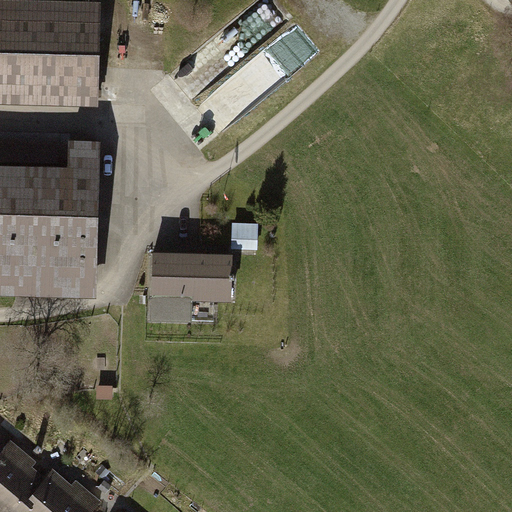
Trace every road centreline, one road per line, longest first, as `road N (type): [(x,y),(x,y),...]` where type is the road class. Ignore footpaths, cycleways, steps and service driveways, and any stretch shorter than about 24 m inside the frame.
road 1 (residential): [(0,318),(115,298),(131,229),(207,187),(354,63),(390,20)]
road 2 (unknown): [(178,165),(140,106),(84,90),(0,87)]
